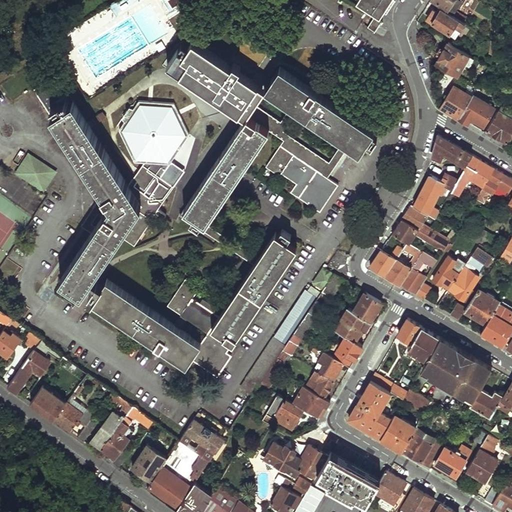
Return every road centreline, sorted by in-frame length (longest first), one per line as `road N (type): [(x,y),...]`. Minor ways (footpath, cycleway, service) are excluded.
road 1 (residential): [(481,511),(339,424),(340,409),(404,300)]
road 2 (residential): [(404,300),(363,277),(357,265),(415,169),(426,115)]
road 3 (residential): [(163,511),(0,391)]
road 4 (residential): [(511,361),(404,300)]
